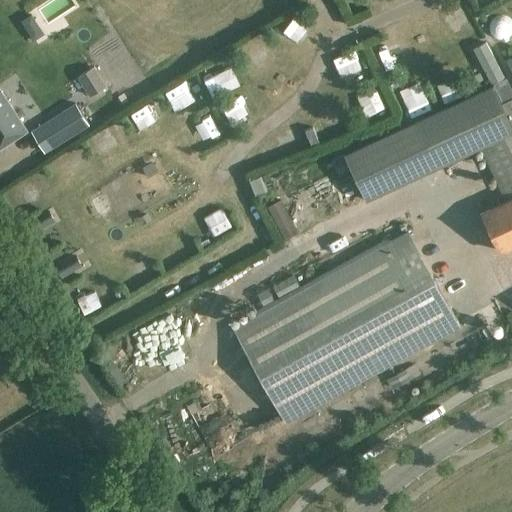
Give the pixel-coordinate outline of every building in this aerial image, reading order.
[(271,19),(279,31),(289,23),(281,12),(271,19)] [(489,26),(504,30),(508,16),(492,12),(489,26)] [(28,30),(33,27),(35,20),(31,14),(22,21),(28,30)] [(379,56),(400,49),(394,33),(374,40),(379,56)] [(331,67),(350,63),(346,43),(326,47),(331,67)] [(511,44),(500,51),(511,75),(511,44)] [(231,54),(225,58),(228,63),(234,60),(231,54)] [(222,57),(194,70),(201,85),(229,72),(222,57)] [(95,66),(79,77),(91,96),(107,86),(95,66)] [(158,80),(163,90),(187,80),(182,69),(158,80)] [(396,79),(390,82),(392,87),(393,88),(399,85),(399,84),(396,79)] [(354,88),(360,108),(378,103),(373,83),(354,88)] [(344,153),(332,159),(340,176),(352,170),(366,200),(385,191),(484,145),(509,200),(499,205),(496,199),(482,206),(501,248),(511,243),(511,99),(502,104),(492,84),(416,119),(344,153)] [(0,88),(0,147),(27,130),(0,88)] [(76,102),(50,119),(32,130),(45,150),(75,132),(89,123),(76,102)] [(218,129),(210,115),(205,118),(197,103),(183,111),(198,140),(218,129)] [(313,127),(306,130),(312,144),(319,141),(313,127)] [(274,188),(258,194),(273,235),(290,229),(274,188)] [(32,227),(56,211),(48,199),(24,215),(32,227)] [(198,208),(207,227),(223,219),(214,200),(198,208)] [(285,419),(459,322),(408,231),(234,327),(285,419)] [(138,245),(120,252),(128,272),(146,265),(138,245)] [(50,255),(57,270),(79,260),(73,246),(50,255)] [(67,280),(79,303),(98,293),(86,270),(67,280)] [(406,368),(389,378),(394,388),(412,379),(406,368)] [(232,442),(220,447),(226,460),(238,456),(232,442)]
